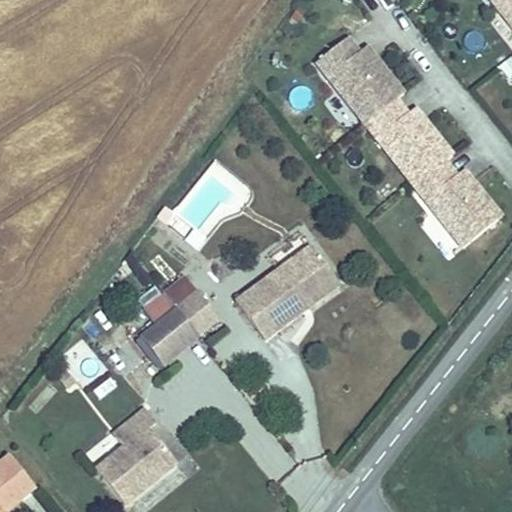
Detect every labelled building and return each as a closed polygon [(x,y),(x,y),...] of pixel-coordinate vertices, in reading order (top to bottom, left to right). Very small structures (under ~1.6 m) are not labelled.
[(511,0),(483,0),(511,34),(511,33),(511,0)] [(345,47),(313,72),(351,118),(360,111),(373,127),(396,109),(403,103),(372,65),(365,71),(357,62),(345,47)] [(372,65),(364,56),(357,62),(365,71),(372,65)] [(407,123),(396,109),(373,127),(364,135),(401,179),(410,172),(423,188),(445,170),(453,164),(422,127),(415,133),(407,123)] [(373,127),(360,111),(351,118),(364,135),(373,127)] [(422,127),(414,117),(407,123),(415,133),(422,127)] [(423,188),(414,195),(452,241),(460,234),(474,250),(503,225),(473,188),(465,194),(457,185),(445,170),(423,188)] [(410,172),(401,179),(414,195),(423,188),(410,172)] [(473,188),(465,178),(457,185),(465,194),(473,188)] [(474,250),(460,234),(452,241),(465,257),(474,250)] [(269,351),(319,314),(308,298),(340,274),(322,248),(239,308),(269,351)] [(308,298),(319,314),(352,291),(340,274),(308,298)] [(195,302),(173,320),(196,347),(217,330),(195,302)] [(196,347),(173,320),(144,343),(166,371),(196,347)] [(86,348),(64,359),(77,385),(99,375),(86,348)] [(134,455),(105,479),(130,510),(186,465),(160,433),(168,426),(159,415),(124,443),(134,455)] [(0,511),(1,511),(29,491),(4,459),(0,462),(0,511)]
